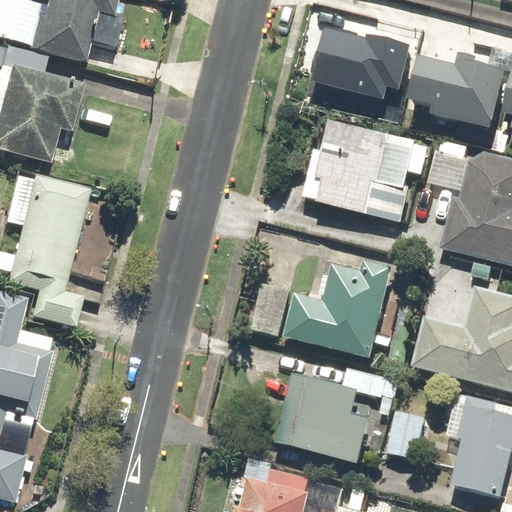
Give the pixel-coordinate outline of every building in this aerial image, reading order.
[(0,0),(0,39),(33,48),(32,50),(88,64),(101,14),(116,18),(120,0),(45,0),(51,1),(49,7),(20,0),(0,0)] [(329,33),(313,93),(384,113),(390,91),(402,94),(414,52),(373,40),(372,45),(329,33)] [(510,75),(424,57),(414,103),(440,109),(439,116),(458,120),(455,133),(496,142),(510,75)] [(86,85),(14,67),(0,121),(0,151),(54,165),(63,131),(74,134),(86,85)] [(421,144),(335,123),(321,181),(329,183),(323,204),(405,225),(414,188),(410,187),(421,144)] [(472,161),(440,153),(432,185),(464,193),(472,161)] [(458,199),(445,250),(511,266),(511,160),(488,154),(473,163),(463,201),(458,199)] [(85,299),(66,294),(92,191),(38,177),(11,285),(41,293),(35,319),(77,329),(85,299)] [(300,297),(289,340),(376,361),(398,270),(369,263),(366,274),(337,267),(328,304),(300,297)] [(292,292),(266,285),(255,330),(282,337),(292,292)] [(428,319),(416,369),(511,391),(511,296),(478,288),(468,329),(428,319)] [(28,457),(0,449),(0,444),(7,415),(38,423),(55,354),(51,353),(53,343),(22,335),(30,301),(0,293),(0,499),(17,504),(28,457)] [(298,377),(282,445),(362,464),(373,420),(358,416),(363,394),(385,399),(390,380),(352,370),(348,389),(298,377)] [(511,476),(511,416),(501,414),(503,406),(474,399),(464,441),(468,442),(457,487),(506,499),(511,476)] [(428,421),(401,414),(391,455),(418,461),(428,421)] [(340,511),(309,511),(314,494),(310,493),(313,481),(275,472),(273,484),(254,480),(246,510),(242,509),(240,511),(353,511),(341,509),(340,511)]
